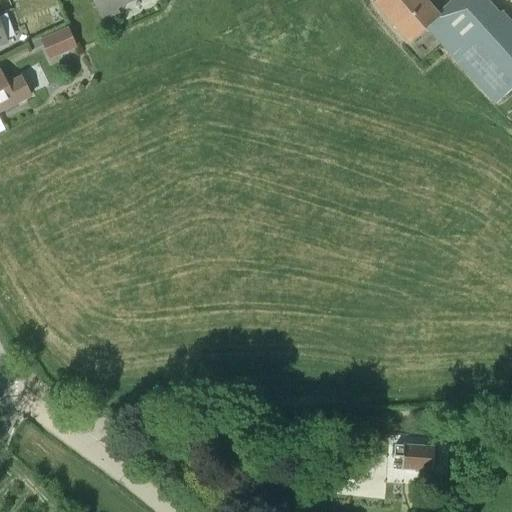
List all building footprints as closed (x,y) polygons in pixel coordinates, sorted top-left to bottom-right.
[(133,0),(92,0),(102,20),(120,12),(117,8),(133,0)] [(375,0),(373,2),(409,43),(426,28),(495,104),(511,87),(511,24),(500,11),(497,13),(485,0),(453,0),(437,14),(424,0),(375,0)] [(68,28),(40,39),(49,60),(77,48),(68,28)] [(0,112),(30,97),(20,78),(7,85),(0,72),(0,112)] [(425,474),(428,450),(388,447),(387,458),(395,459),(394,471),(425,474)]
